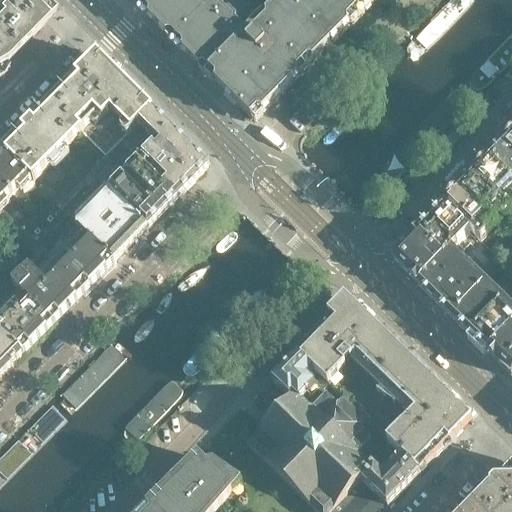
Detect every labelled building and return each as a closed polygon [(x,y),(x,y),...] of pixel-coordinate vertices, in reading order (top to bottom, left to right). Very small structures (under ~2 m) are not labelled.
[(0,0),(0,72),(4,66),(45,25),(53,16),(36,0),(0,0)] [(283,0),(259,24),(248,13),(250,11),(250,8),(243,1),(240,1),(238,0),(151,0),(138,13),(145,20),(149,20),(166,36),(166,41),(178,53),(182,53),(199,69),(199,74),(211,85),(216,85),(254,124),(376,0),(283,0)] [(440,39),(446,33),(476,2),(476,0),(452,0),(451,1),(442,11),(424,30),(419,35),(410,43),(407,47),(406,50),(406,53),(406,56),(408,58),(410,60),(414,61),(417,60),(423,56),(435,45),(440,39)] [(511,34),(471,77),(468,84),(470,90),(478,93),(483,90),(511,61),(511,34)] [(186,145),(177,137),(178,136),(176,135),(176,136),(167,127),(168,127),(167,125),(166,126),(158,117),(157,116),(156,116),(154,114),(154,113),(153,112),(98,57),(76,79),(75,78),(68,85),(69,85),(2,152),(29,178),(34,183),(64,153),(88,177),(90,175),(114,152),(133,170),(109,193),(148,232),(206,174),(207,172),(207,171),(207,170),(207,169),(207,168),(207,166),(206,164),(205,165),(197,156),(196,155),(187,146),(186,145)] [(405,142),(382,166),(396,180),(419,156),(467,107),(453,93),(405,142)] [(305,129),(309,124),(301,115),(296,120),(292,117),(282,127),(296,142),(307,131),(305,129)] [(511,138),(503,148),(511,156),(511,138)] [(511,156),(503,148),(488,163),(511,186),(511,156)] [(29,178),(2,152),(0,154),(0,184),(12,196),(29,178)] [(511,198),(511,186),(488,163),(473,178),(510,214),(511,212),(511,202),(510,200),(511,198)] [(88,177),(57,210),(115,267),(148,232),(109,194),(90,175),(88,177)] [(510,214),(473,178),(458,193),(488,222),(497,214),(502,219),(506,219),(510,214)] [(0,208),(12,196),(0,184),(0,208)] [(488,222),(458,193),(443,208),(470,234),(480,244),(486,239),(486,235),(481,230),(488,222)] [(470,234),(443,208),(430,221),(457,248),(470,234)] [(8,285),(0,292),(0,334),(24,358),(115,267),(57,210),(24,243),(42,260),(13,289),(8,285)] [(457,248),(430,221),(417,235),(444,261),(452,253),(457,248)] [(444,261),(417,235),(394,258),(394,259),(394,263),(394,264),(418,287),(444,261)] [(435,304),(470,270),(452,253),(444,261),(418,287),(417,287),(435,304)] [(452,321),(487,287),(470,270),(435,304),(452,321)] [(470,338),(505,303),(503,302),(511,294),(495,279),(487,287),(452,321),(470,338)] [(250,299),(188,366),(187,367),(186,368),(186,370),(185,371),(186,373),(186,374),(187,375),(187,376),(188,377),(190,378),(191,379),(192,379),(194,379),(195,379),(197,378),(262,310),(264,308),(265,307),(266,305),(266,303),(267,301),(267,299),(267,297),(266,295),(266,293),(263,293),(261,293),(259,294),(256,295),(254,296),(252,298),(250,299)] [(472,422),(349,303),(345,299),(328,316),(332,320),(341,311),(405,373),(464,431),(472,422)] [(488,355),(511,329),(511,310),(505,303),(470,338),(487,355),(488,355)] [(385,443),(392,449),(420,476),(464,431),(405,373),(341,311),(332,320),(297,356),(329,388),(331,390),(354,366),(409,419),(385,443)] [(511,329),(488,355),(511,378),(511,377),(511,329)] [(0,368),(7,375),(24,358),(0,334),(0,368)] [(63,398),(77,412),(127,362),(113,347),(63,398)] [(323,393),(329,388),(297,356),(271,382),(290,401),(282,410),(275,403),(264,414),(264,415),(271,422),(247,446),(253,452),(314,511),(384,511),(420,476),(392,449),(389,452),(384,447),(382,450),(360,430),(366,424),(344,402),(338,408),(323,393)] [(125,436),(125,438),(132,444),(133,444),(135,443),(137,443),(139,442),(140,441),(183,397),(184,394),(184,391),(184,388),(184,385),(184,382),(182,382),(179,381),(177,381),(175,381),(173,382),(171,382),(169,383),(167,384),(128,426),(127,428),(126,430),(126,432),(125,434),(125,436)] [(0,482),(1,482),(3,482),(61,422),(50,411),(0,460),(0,482)] [(215,511),(232,493),(239,487),(239,486),(239,485),(239,484),(234,481),(213,466),(207,468),(198,459),(144,511),(215,511)] [(511,511),(511,467),(498,482),(494,482),(490,486),(490,490),(468,511),(511,511)]
